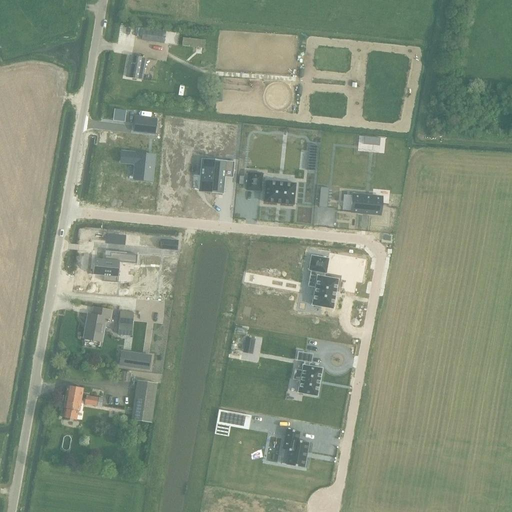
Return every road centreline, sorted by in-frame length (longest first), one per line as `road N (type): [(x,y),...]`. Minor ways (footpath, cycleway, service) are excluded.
road 1 (residential): [(65,212),(381,243),(332,511)]
road 2 (unclassified): [(11,511),(65,212)]
road 3 (unclassified): [(65,212),(103,0)]
